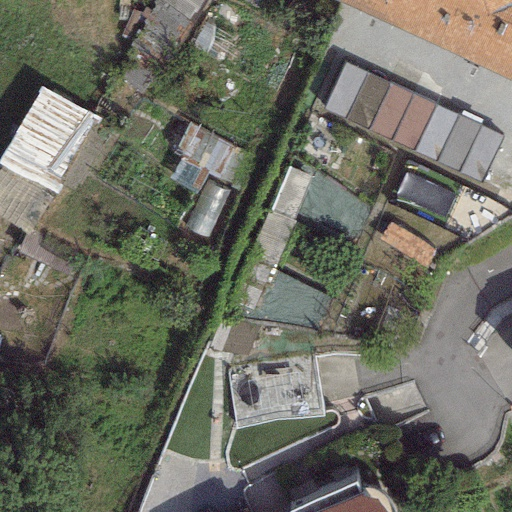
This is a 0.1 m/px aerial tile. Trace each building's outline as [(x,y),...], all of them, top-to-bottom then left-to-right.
[(511,0),(393,0),(511,55),(511,0)] [(479,178),(501,133),(344,59),(323,104),(479,178)] [(229,179),(243,150),(189,120),(179,153),(229,179)] [(251,307),(308,174),(287,165),(230,298),(251,307)] [(423,262),(432,247),(388,220),(379,235),(423,262)] [(241,342),(247,322),(221,314),(213,335),(241,342)] [(234,424),(321,410),(312,355),(225,369),(234,424)] [(380,511),(370,487),(358,479),(353,468),(288,498),(294,510),(288,511),(380,511)]
